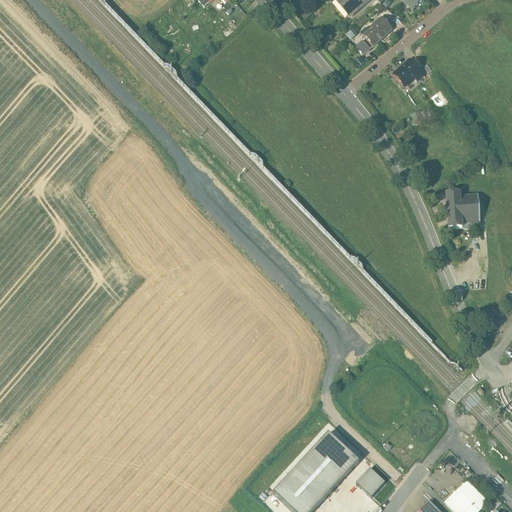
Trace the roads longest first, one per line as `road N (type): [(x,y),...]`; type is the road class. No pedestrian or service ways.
road 1 (secondary): [(342,93),(413,199),(490,365)]
road 2 (residential): [(342,93),(463,0)]
road 3 (unclassified): [(386,511),(452,436),(450,406)]
road 4 (secondary): [(262,0),(342,93)]
